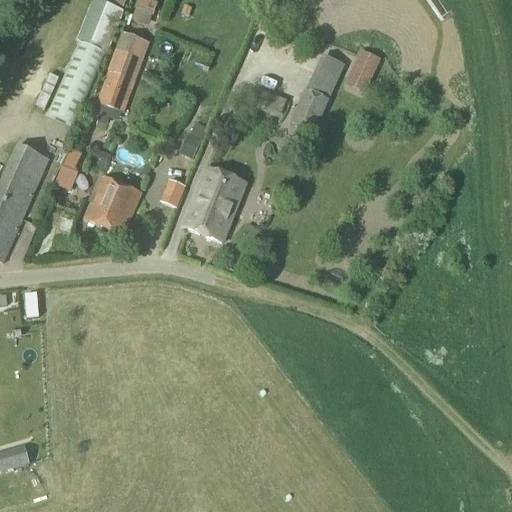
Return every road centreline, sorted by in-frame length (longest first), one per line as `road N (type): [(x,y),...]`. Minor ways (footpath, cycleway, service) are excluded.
road 1 (track): [(211,280),(354,327),(511,466)]
road 2 (unclassified): [(0,282),(140,266),(211,280)]
